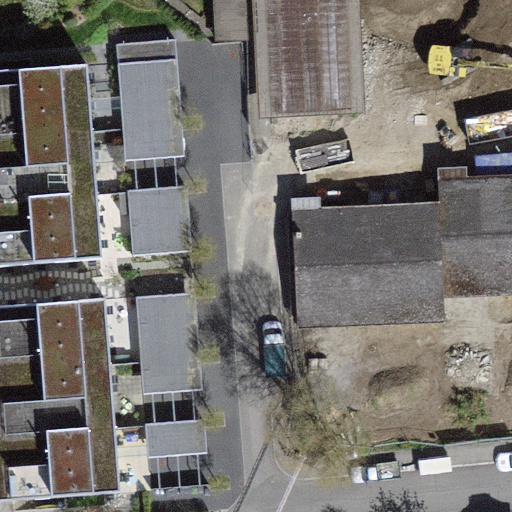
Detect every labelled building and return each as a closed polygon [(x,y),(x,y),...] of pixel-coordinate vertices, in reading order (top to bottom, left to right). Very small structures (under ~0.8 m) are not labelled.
[(511,0),(402,0),(440,130),(451,398),(511,389),(511,0)] [(116,56),(123,133),(187,127),(180,50),(116,56)] [(0,80),(0,138),(96,130),(92,72),(0,80)] [(191,162),(187,127),(123,133),(127,168),(191,162)] [(0,138),(0,200),(102,192),(96,130),(0,138)] [(0,276),(108,267),(102,192),(0,200),(0,276)] [(193,193),(130,199),(136,264),(199,259),(193,193)] [(139,305),(145,367),(209,360),(202,298),(139,305)] [(0,316),(0,373),(118,362),(114,306),(0,316)] [(212,395),(209,360),(145,367),(149,401),(212,395)] [(0,373),(0,436),(124,425),(118,362),(0,373)] [(0,511),(10,511),(131,501),(124,425),(0,436),(0,511)] [(215,428),(151,433),(154,466),(218,460),(215,428)]
